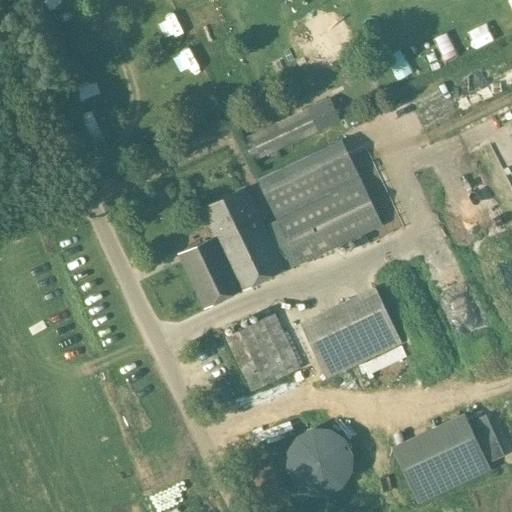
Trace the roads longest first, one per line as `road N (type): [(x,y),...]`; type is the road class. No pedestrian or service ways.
road 1 (unclassified): [(240,511),(0,16)]
road 2 (track): [(0,236),(91,204),(226,136),(265,215)]
road 3 (track): [(83,187),(118,147),(135,97),(103,0)]
